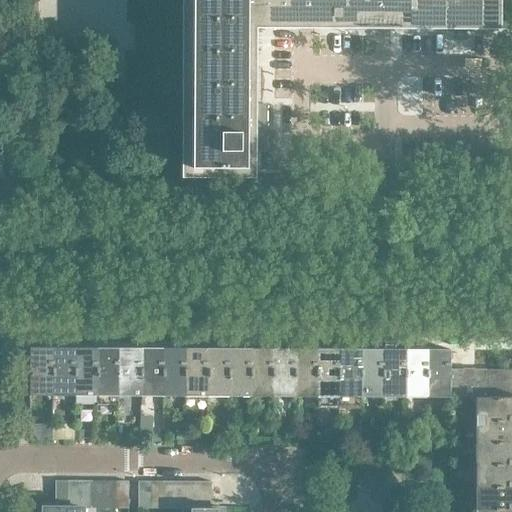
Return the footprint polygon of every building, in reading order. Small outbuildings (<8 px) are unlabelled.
[(501,29),(500,0),(182,0),(182,178),(256,178),(257,28),(501,29)] [(53,396),(53,391),(53,353),(53,348),(30,348),(30,396),(53,396)] [(75,391),(75,353),(75,348),(53,348),(53,353),(53,391),(75,391)] [(97,396),(97,353),(97,348),(75,348),(75,353),(75,391),(75,396),(97,396)] [(119,396),(119,391),(119,353),(119,348),(97,348),(97,353),(97,396),(119,396)] [(141,391),(141,353),(141,348),(119,348),(119,353),(119,391),(141,391)] [(163,392),(163,353),(163,348),(141,348),(141,353),(141,391),(163,392)] [(185,392),(185,353),(185,348),(163,348),(163,353),(163,392),(185,392)] [(207,392),(207,353),(207,348),(185,348),(185,353),(185,392),(207,392)] [(229,392),(229,353),(229,349),(207,348),(207,353),(207,392),(229,392)] [(251,392),(251,349),(229,349),(229,353),(229,392),(251,392)] [(273,392),(273,354),(273,349),(251,349),(251,392),(273,392)] [(295,392),(295,354),(295,349),(273,349),(273,354),(273,392),(295,392)] [(317,392),(317,354),(317,349),(295,349),(295,354),(295,392),(317,392)] [(339,392),(339,354),(339,349),(317,349),(317,354),(317,392),(339,392)] [(361,397),(361,349),(339,349),(339,354),(339,392),(339,397),(361,397)] [(383,397),(383,354),(383,349),(361,349),(361,397),(383,397)] [(405,397),(405,354),(405,349),(383,349),(383,354),(383,397),(405,397)] [(427,397),(427,393),(427,354),(427,349),(405,349),(405,354),(405,397),(427,397)] [(450,393),(450,370),(450,349),(427,349),(427,354),(427,393),(450,393)] [(511,383),(511,369),(486,370),(485,384),(511,383)] [(473,398),(474,370),(450,370),(450,393),(449,397),(473,398)] [(485,384),(486,370),(474,370),(473,398),(480,398),(485,398),(485,384)] [(511,397),(511,383),(485,384),(485,398),(511,397)] [(511,397),(485,398),(480,398),(480,420),(511,420),(511,397)] [(511,420),(480,420),(480,442),(511,442),(511,420)] [(511,442),(480,442),(480,464),(511,464),(511,442)] [(511,486),(511,464),(480,464),(480,486),(511,486)] [(68,508),(68,481),(55,481),(55,508),(68,508)] [(80,508),(80,481),(68,481),(68,508),(80,508)] [(92,508),(92,481),(80,481),(80,508),(83,508),(92,508)] [(104,508),(104,481),(92,481),(92,508),(104,508)] [(116,508),(116,481),(104,481),(104,508),(116,508)] [(128,508),(128,486),(128,481),(116,481),(116,508),(128,508)] [(151,508),(151,481),(138,481),(138,508),(151,508)] [(163,509),(163,481),(151,481),(151,508),(163,509)] [(175,509),(175,481),(163,481),(163,509),(175,509)] [(187,508),(187,482),(175,481),(175,509),(183,509),(183,508),(187,508)] [(199,508),(199,482),(187,482),(187,508),(199,508)] [(211,508),(211,482),(199,482),(199,508),(211,508)] [(511,508),(511,486),(480,486),(480,508),(511,508)]
